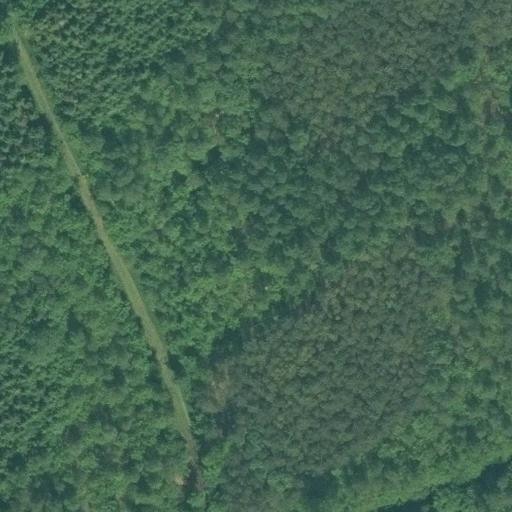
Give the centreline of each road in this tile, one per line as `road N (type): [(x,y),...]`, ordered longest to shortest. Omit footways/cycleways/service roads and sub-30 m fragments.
road 1 (track): [(199,511),(170,380),(1,0)]
road 2 (track): [(389,511),(511,462)]
